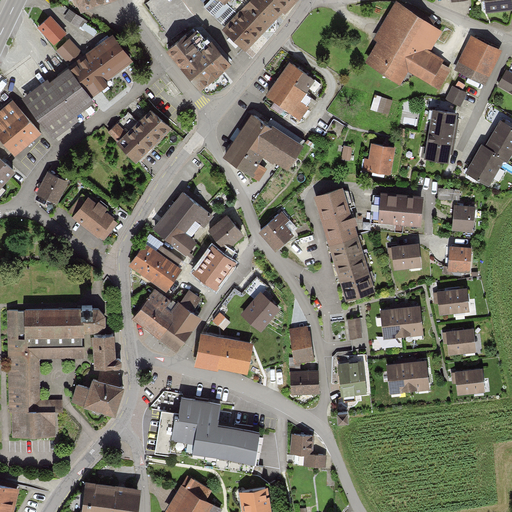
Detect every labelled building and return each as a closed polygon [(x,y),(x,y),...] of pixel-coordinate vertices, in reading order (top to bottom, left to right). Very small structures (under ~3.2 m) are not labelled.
[(75,0),(81,14),(116,1),(115,0),(75,0)] [(299,0),(249,0),(221,31),(245,54),(282,15),(284,17),(299,0)] [(482,0),(484,15),(511,11),(511,4),(511,0),(482,0)] [(442,31),(396,4),(374,41),(377,43),(364,65),(400,86),(408,72),(438,90),(450,69),(428,56),(442,31)] [(77,23),(82,16),(73,10),(68,17),(77,23)] [(51,17),(38,29),(55,45),(67,33),(51,17)] [(133,62),(113,34),(85,55),(106,81),(133,62)] [(185,38),(167,53),(200,93),(230,67),(211,44),(207,47),(196,34),(188,41),(185,38)] [(500,51),(471,38),(455,73),(484,86),(500,51)] [(83,53),(70,39),(57,51),(70,65),(83,53)] [(106,81),(85,55),(69,68),(92,99),(109,86),(106,81)] [(313,82),(290,65),(266,98),(298,121),(308,108),(299,102),(313,82)] [(92,99),(69,68),(50,82),(48,79),(21,100),(52,140),(79,120),(76,117),(95,102),(92,99)] [(511,75),(505,71),(496,88),(511,95),(511,75)] [(466,94),(452,88),(446,100),(460,107),(466,94)] [(387,115),(391,101),(374,96),(370,110),(387,115)] [(41,134),(13,101),(0,111),(0,139),(15,157),(41,134)] [(454,109),(431,107),(428,133),(451,136),(454,109)] [(170,130),(149,110),(126,133),(117,124),(108,133),(117,142),(115,144),(135,164),(170,130)] [(300,146),(252,116),(224,160),(257,181),(264,169),(257,164),(261,157),(284,172),(300,146)] [(345,127),(333,120),(326,133),(337,140),(345,127)] [(511,146),(511,128),(499,121),(485,146),(501,155),(506,157),(511,146)] [(451,136),(428,133),(425,162),(448,164),(451,136)] [(485,146),(480,143),(465,172),(486,183),(501,155),(485,146)] [(394,149),(372,145),(370,161),(364,160),(362,171),(390,176),(394,149)] [(351,147),(343,147),(342,160),(350,161),(351,147)] [(0,189),(15,173),(0,159),(0,189)] [(55,205),(66,183),(47,173),(36,195),(55,205)] [(460,197),(461,188),(440,187),(440,197),(460,197)] [(342,190),(315,198),(319,214),(326,235),(333,257),(338,273),(343,290),(347,301),(374,293),(342,190)] [(212,217),(182,193),(152,231),(185,257),(196,244),(186,236),(196,223),(203,228),(212,217)] [(422,198),(381,195),(378,225),(420,228),(422,198)] [(117,223),(81,196),(67,214),(103,241),(117,223)] [(473,208),(454,206),(451,231),(471,233),(473,208)] [(289,221),(282,212),(260,231),(276,251),(293,237),(284,225),(289,221)] [(243,237),(226,217),(207,232),(220,247),(223,245),(227,250),(243,237)] [(165,293),(181,271),(176,268),(180,261),(160,247),(155,253),(144,245),(128,266),(165,293)] [(422,268),(419,246),(391,249),(393,271),(422,268)] [(236,264),(212,247),(192,275),(215,292),(236,264)] [(471,249),(450,248),(449,270),(470,271),(471,249)] [(153,291),(132,320),(177,352),(200,320),(192,314),(201,301),(186,291),(176,306),(153,291)] [(465,291),(433,294),(435,305),(439,305),(440,316),(467,313),(465,291)] [(280,309),(260,292),(239,316),(259,333),(280,309)] [(80,301),(7,302),(8,333),(30,333),(30,341),(85,340),(84,329),(94,328),(103,320),(102,307),(93,300),(90,300),(89,297),(80,297),(80,301)] [(420,307),(400,309),(403,339),(423,337),(420,307)] [(403,339),(400,309),(380,311),(383,341),(403,339)] [(360,319),(348,320),(350,339),(361,338),(360,319)] [(342,321),(329,322),(331,340),(344,339),(342,321)] [(308,327),(289,329),(294,364),(313,361),(308,327)] [(474,331),(442,334),(443,345),(448,345),(449,356),(476,353),(474,331)] [(55,407),(62,407),(62,395),(41,395),(40,354),(85,353),(85,340),(30,341),(30,333),(8,333),(9,408),(14,408),(55,407)] [(113,334),(93,336),(96,372),(117,371),(121,368),(122,363),(120,359),(116,358),(113,334)] [(252,338),(226,334),(226,339),(200,334),(195,369),(217,373),(217,370),(246,375),(252,338)] [(362,361),(337,364),(341,398),(366,395),(362,361)] [(427,362),(407,364),(410,394),(430,392),(427,362)] [(410,394),(407,364),(387,366),(390,396),(410,394)] [(482,371),(451,373),(451,384),(456,384),(456,395),(484,393),(482,371)] [(317,372),(290,373),(290,396),(318,395),(317,372)] [(99,380),(122,386),(120,378),(101,374),(99,380)] [(81,385),(74,406),(114,419),(122,386),(99,380),(94,378),(92,388),(81,385)] [(190,457),(191,452),(196,422),(216,425),(219,406),(180,400),(177,417),(161,414),(155,451),(190,457)] [(14,408),(14,435),(55,435),(55,407),(14,408)] [(349,418),(348,407),(337,408),(338,419),(349,418)] [(196,422),(191,452),(256,462),(260,433),(216,425),(196,422)] [(312,436),(293,435),(292,456),(304,456),(304,467),(324,468),(324,456),(311,455),(312,436)] [(212,487),(191,474),(190,475),(188,473),(182,482),(182,481),(166,508),(171,511),(170,511),(219,511),(223,506),(207,496),(212,487)] [(85,481),(81,511),(138,511),(141,487),(85,481)] [(239,488),(243,511),(272,511),(268,483),(239,488)] [(15,511),(20,490),(0,486),(0,511),(15,511)]
